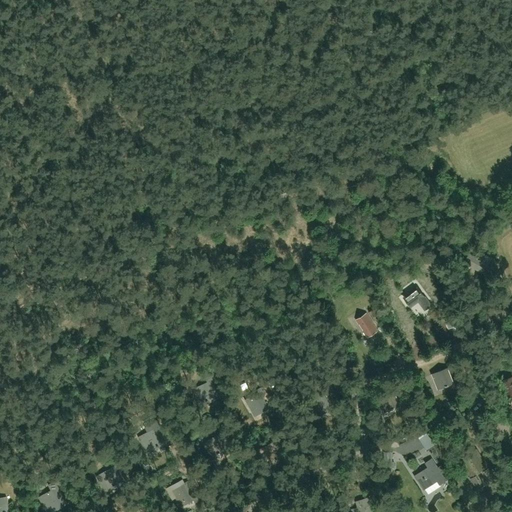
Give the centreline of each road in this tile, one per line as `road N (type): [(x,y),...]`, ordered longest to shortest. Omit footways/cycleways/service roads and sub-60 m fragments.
road 1 (track): [(256,511),(284,489),(369,448),(347,385),(468,335),(497,413)]
road 2 (track): [(87,511),(178,462),(171,443),(177,412)]
